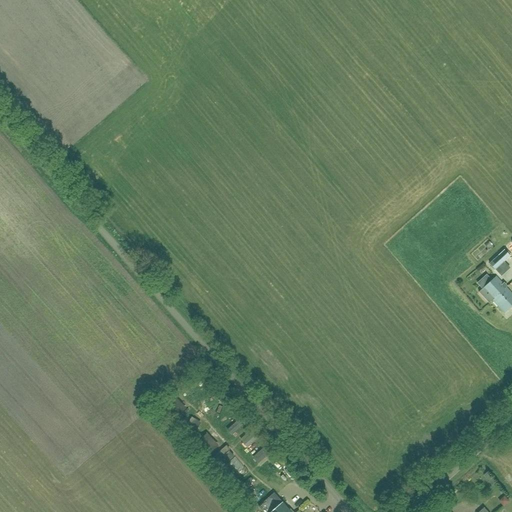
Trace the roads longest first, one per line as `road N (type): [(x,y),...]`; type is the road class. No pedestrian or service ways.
road 1 (unclassified): [(352,511),(0,116)]
road 2 (unclassified): [(406,511),(511,419)]
